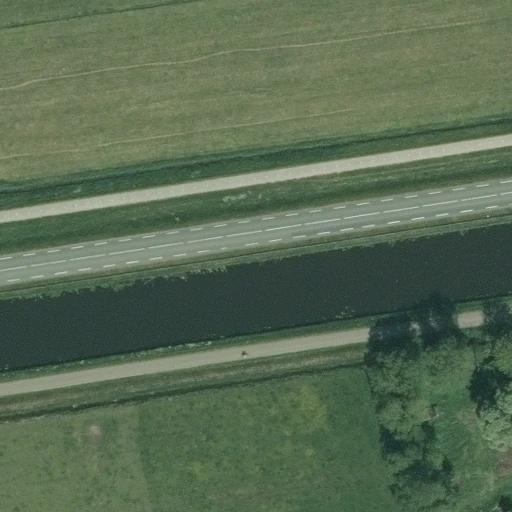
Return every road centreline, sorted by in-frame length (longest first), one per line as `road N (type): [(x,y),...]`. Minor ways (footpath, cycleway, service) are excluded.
road 1 (primary): [(511,192),(0,270)]
road 2 (unclassified): [(0,390),(511,312)]
